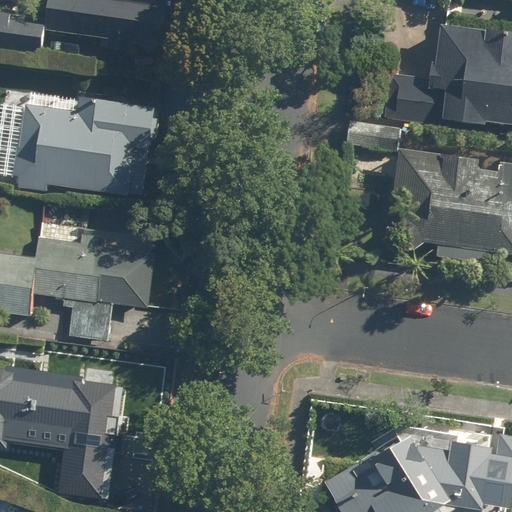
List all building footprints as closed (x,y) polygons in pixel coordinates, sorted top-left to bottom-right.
[(181,0),(197,2),(197,0),(59,0),(57,30),(103,34),(103,45),(176,52),(181,0)] [(53,18),(0,12),(0,37),(50,43),(53,18)] [(396,73),(394,115),(511,121),(511,27),(448,24),(447,59),(443,59),(442,76),(396,73)] [(55,179),(149,192),(155,147),(162,148),(168,104),(85,93),(83,113),(33,106),(22,184),(53,188),(55,179)] [(406,123),(358,118),(355,143),(403,148),(406,123)] [(511,155),(408,145),(403,191),(418,193),(413,239),(447,243),(446,256),(494,261),(495,250),(511,251),(511,155)] [(38,294),(76,298),(73,333),(114,337),(118,302),(157,306),(163,242),(46,230),(43,253),(0,249),(0,306),(36,310),(38,294)] [(130,377),(0,362),(0,441),(70,449),(66,485),(117,491),(130,377)] [(380,480),(340,496),(350,511),(454,511),(454,510),(467,502),(499,503),(501,440),(462,438),(461,463),(440,463),(427,431),(392,445),(398,460),(376,469),(380,480)]
